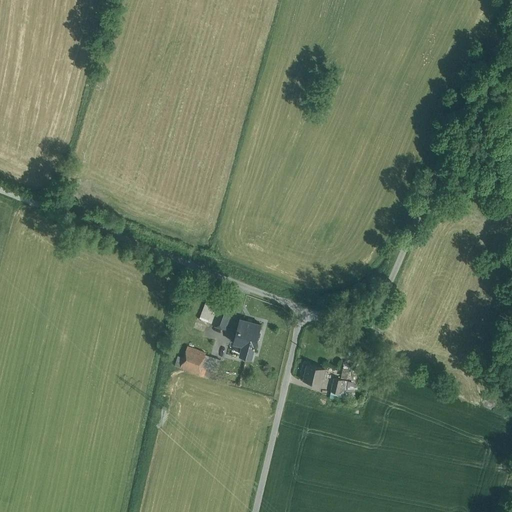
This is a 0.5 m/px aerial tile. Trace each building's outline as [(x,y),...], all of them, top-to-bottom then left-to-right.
[(220,304),(197,295),(190,313),(199,316),(198,318),(208,322),(208,323),(212,325),(213,324),(220,304)] [(233,308),(220,303),(220,304),(213,324),(225,329),(233,308)] [(260,325),(240,320),(241,318),(240,318),(234,343),(235,340),(245,343),(242,355),(251,358),(254,348),(255,348),(261,324),(260,325)] [(206,353),(187,346),(184,357),(178,355),(175,366),(215,380),(218,371),(202,366),(205,355),(206,353)] [(221,361),(205,355),(202,366),(218,371),(221,361)] [(324,368),(308,364),(304,380),(321,384),(322,378),(324,369),(324,368)] [(341,376),(353,379),(355,369),(344,366),(341,376)] [(343,380),(334,378),(331,391),(340,393),(343,380)]
